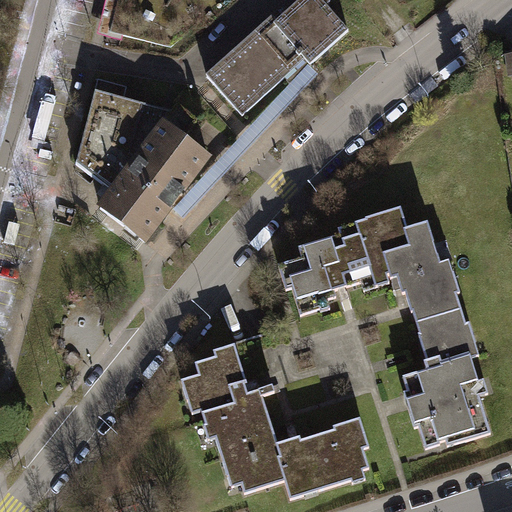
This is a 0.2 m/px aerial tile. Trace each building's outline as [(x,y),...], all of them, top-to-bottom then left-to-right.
[(106,0),(98,35),(109,37),(111,32),(119,0),(106,0)] [(171,48),(226,0),(119,0),(111,32),(171,48)] [(294,70),(305,60),(310,66),(349,32),(327,7),(331,4),(327,0),(303,0),(289,12),(284,7),(206,76),(243,117),(294,70)] [(183,219),(317,74),(309,67),(175,212),(183,219)] [(127,88),(98,81),(76,165),(113,192),(101,209),(145,242),(209,158),(184,139),(197,121),(178,107),(173,113),(124,100),(127,88)] [(366,222),(356,225),(373,280),(374,281),(389,276),(391,281),(397,279),(403,295),(406,294),(412,314),(413,314),(417,325),(461,311),(457,296),(460,295),(454,274),(445,277),(438,257),(431,259),(427,246),(434,244),(428,225),(408,231),(401,210),(366,221),(366,222)] [(292,290),(301,317),(321,310),(319,304),(337,298),(335,292),(373,280),(356,225),(339,231),(341,237),(299,250),(303,260),(279,268),(287,292),(292,290)] [(466,326),(461,311),(417,325),(421,336),(419,337),(427,363),(424,364),(427,372),(404,379),(408,393),(404,395),(409,409),(408,409),(415,430),(419,429),(426,451),(440,447),(439,444),(446,442),(448,448),(491,435),(477,391),(480,390),(467,348),(477,345),(470,325),(466,326)] [(245,495),(285,483),(277,460),(282,458),(278,445),(262,398),(281,392),(279,385),(247,395),(244,385),(247,384),(235,347),(214,353),(216,359),(196,366),(199,377),(182,383),(188,403),(197,400),(207,428),(212,426),(228,478),(238,475),(245,495)] [(370,449),(360,420),(334,428),(335,432),(302,442),(300,438),(278,445),(282,458),(277,460),(285,483),(291,501),(305,497),(302,491),(317,486),(319,492),(354,481),(352,475),(370,470),(364,451),(370,449)]
